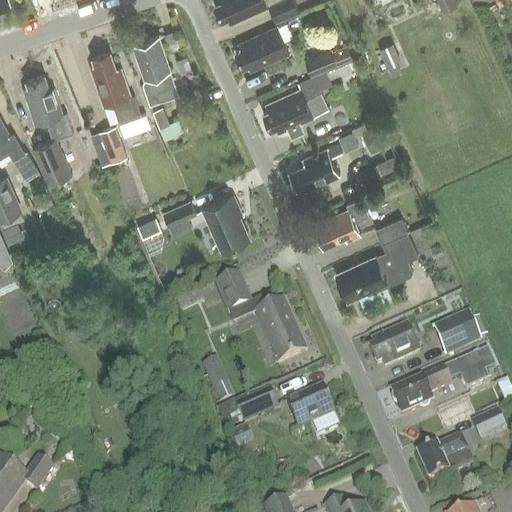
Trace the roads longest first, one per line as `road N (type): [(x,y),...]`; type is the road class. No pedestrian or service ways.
road 1 (residential): [(418,511),(184,0)]
road 2 (residential): [(0,50),(152,0)]
